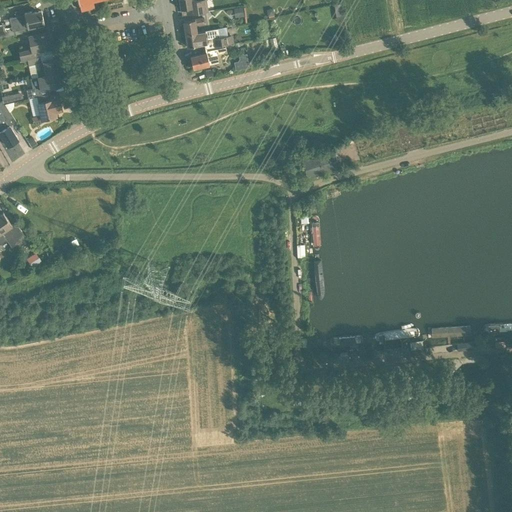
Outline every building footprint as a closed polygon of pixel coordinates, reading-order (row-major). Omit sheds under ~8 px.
[(78,0),(79,4),(80,4),(81,10),(95,7),(93,1),(96,0),(99,0),(99,1),(100,1),(100,0),(78,0)] [(206,0),(195,0),(192,1),(191,0),(179,0),(181,9),(192,8),(193,13),(208,10),(206,0)] [(244,15),(243,8),(235,9),(236,16),(244,15)] [(274,8),(267,9),(268,16),(275,15),(274,8)] [(24,13),(25,15),(9,18),(12,31),(27,27),(44,24),(41,11),(32,13),(31,11),(24,13)] [(183,21),(185,34),(197,32),(196,25),(204,23),(203,18),(183,21)] [(0,37),(15,34),(28,31),(27,27),(12,31),(5,32),(4,25),(0,25),(0,37)] [(52,47),(48,31),(28,35),(31,48),(18,50),(20,59),(27,58),(40,55),(39,50),(52,47)] [(185,34),(187,47),(207,43),(205,31),(197,32),(185,34)] [(211,39),(213,47),(223,44),(223,45),(234,43),(232,35),(211,39)] [(193,69),(203,66),(209,65),(219,62),(217,54),(225,52),(223,45),(223,44),(213,47),(205,48),(206,53),(190,56),(193,69)] [(40,55),(27,58),(31,77),(38,76),(57,72),(55,59),(42,62),(40,55)] [(38,76),(40,83),(41,90),(37,91),(38,96),(37,96),(37,97),(48,94),(47,89),(50,88),(61,86),(57,72),(38,76)] [(41,115),(32,117),(34,124),(43,121),(43,119),(56,116),(55,111),(62,109),(58,92),(48,94),(37,97),(38,103),(41,115)] [(12,94),(2,96),(3,103),(13,101),(12,94)] [(0,132),(8,146),(9,145),(10,146),(14,144),(14,143),(18,140),(10,126),(16,122),(2,101),(0,101),(0,132)] [(28,140),(32,147),(37,143),(33,137),(28,140)] [(339,168),(333,148),(317,153),(318,157),(302,162),(307,178),(339,168)] [(0,214),(0,231),(6,240),(7,241),(22,231),(15,222),(12,225),(3,212),(0,214)] [(308,212),(302,212),(301,212),(301,223),(302,223),(309,223),(308,212)] [(311,226),(313,251),(323,250),(320,216),(312,217),(311,226)] [(33,270),(43,263),(39,257),(28,263),(33,270)] [(322,260),(313,260),(317,300),(326,299),(322,260)] [(326,303),(319,304),(322,340),(329,339),(326,303)] [(511,322),(482,324),(483,333),(511,331),(511,322)] [(428,329),(428,337),(475,333),(474,325),(428,329)] [(375,333),(376,342),(421,337),(420,328),(375,333)] [(331,339),(332,346),(361,343),(361,336),(331,339)] [(478,347),(478,342),(457,343),(457,345),(457,349),(458,349),(458,351),(478,349),(478,347)] [(401,355),(402,357),(421,354),(421,353),(421,352),(421,349),(408,350),(408,349),(408,348),(401,349),(401,350),(401,354),(401,355)] [(330,364),(330,365),(348,362),(347,355),(340,357),(329,358),(329,360),(330,364)] [(503,410),(511,401),(511,395),(499,406),(503,410)]
